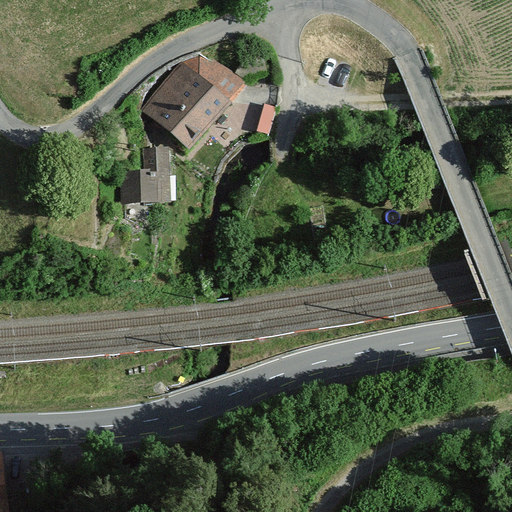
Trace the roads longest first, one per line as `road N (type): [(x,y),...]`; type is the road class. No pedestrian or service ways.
road 1 (unclassified): [(0,121),(14,137),(51,146),(86,124),(145,63),(251,19),(312,4),(378,21),(406,57),(511,321)]
road 2 (tertiary): [(0,428),(110,420),(208,399),(328,357),(511,323)]
